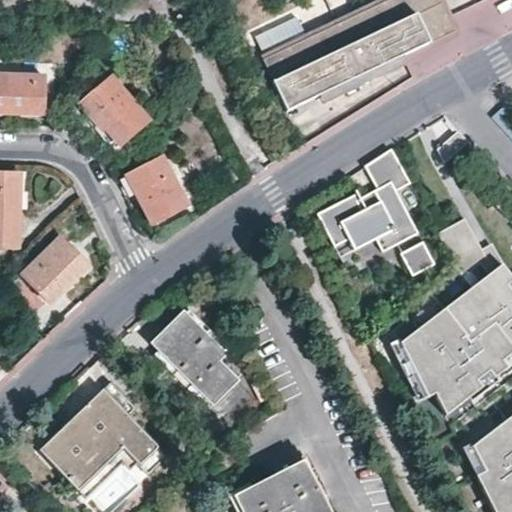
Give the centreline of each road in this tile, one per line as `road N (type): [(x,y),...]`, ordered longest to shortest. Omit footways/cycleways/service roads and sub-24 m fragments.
road 1 (residential): [(511,56),(144,281)]
road 2 (residential): [(144,281),(88,176),(59,148),(0,148)]
road 3 (residential): [(144,281),(0,411)]
